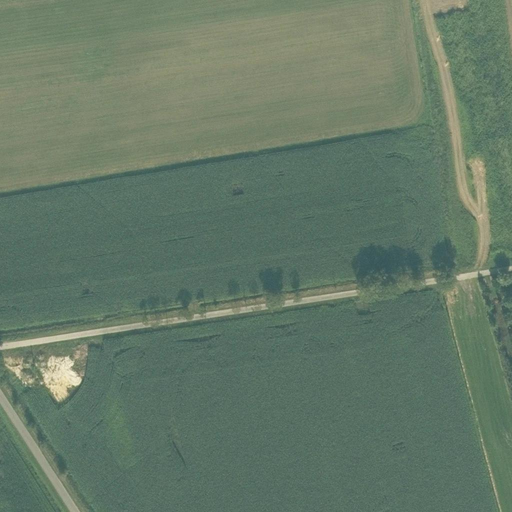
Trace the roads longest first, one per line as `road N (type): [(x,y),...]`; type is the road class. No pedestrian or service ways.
road 1 (unclassified): [(0,347),(511,266)]
road 2 (unclassified): [(0,394),(76,511)]
